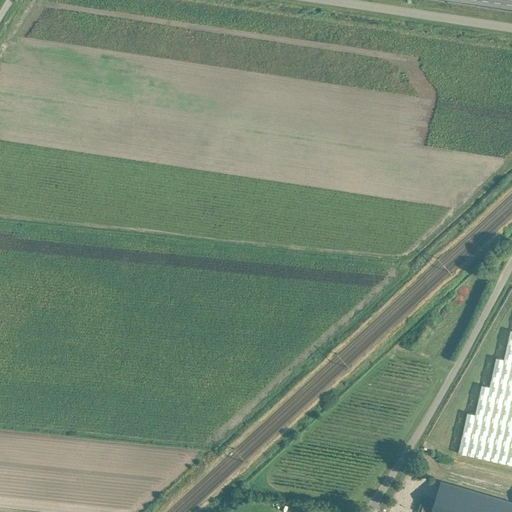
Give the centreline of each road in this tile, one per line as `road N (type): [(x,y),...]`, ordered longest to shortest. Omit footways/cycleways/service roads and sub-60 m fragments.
road 1 (unclassified): [(368,511),(511,262)]
road 2 (unclassified): [(323,0),(511,28)]
